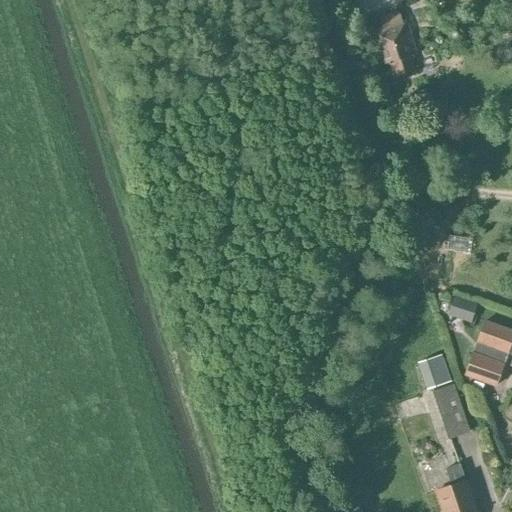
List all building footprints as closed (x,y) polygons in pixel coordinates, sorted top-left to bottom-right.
[(372,32),(383,65),(390,62),(395,77),(415,69),(410,55),(417,53),(406,20),(402,21),(399,11),(379,18),(383,28),(372,32)] [(425,210),(426,198),(409,197),(408,209),(425,210)] [(409,242),(408,231),(397,233),(398,243),(409,242)] [(451,296),(445,315),(471,323),(477,305),(451,296)] [(511,330),(485,320),(466,375),(496,385),(508,352),(511,353),(511,363),(511,364),(511,330)] [(427,389),(452,380),(442,354),(418,362),(427,389)] [(445,439),(469,431),(454,381),(429,389),(445,439)] [(443,511),(476,511),(466,480),(465,480),(460,464),(446,468),(452,485),(436,490),(443,511)]
